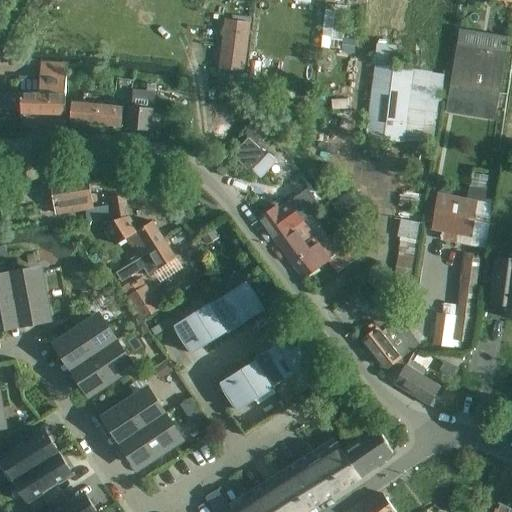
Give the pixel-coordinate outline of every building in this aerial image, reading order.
[(250,23),(232,21),(228,45),(222,44),(221,57),(245,60),(250,23)] [(375,65),(365,138),(404,143),(405,140),(434,144),(443,75),(393,69),(394,57),(378,55),(376,65),(375,65)] [(39,93),(7,93),(0,92),(0,109),(22,110),(22,114),(65,115),(66,78),(40,77),(39,93)] [(134,108),(130,107),(128,128),(158,131),(160,115),(150,114),(150,110),(154,110),(155,96),(136,94),(134,108)] [(122,127),(124,108),(74,103),(72,123),(122,127)] [(257,117),(248,128),(263,141),(272,130),(257,117)] [(232,155),(250,172),(252,171),(261,179),(277,161),(268,153),(267,155),(249,138),(232,155)] [(220,167),(217,171),(223,177),(229,170),(223,164),(220,167)] [(93,206),(88,178),(42,185),(44,195),(53,193),(56,212),(93,206)] [(437,193),(431,231),(442,233),(441,243),(485,250),(493,202),(450,196),(452,187),(444,185),(442,194),(437,193)] [(277,206),(258,219),(275,243),(275,242),(293,229),(292,228),(303,221),(288,199),(287,199),(281,191),(271,198),(277,206)] [(348,193),(331,205),(346,225),(363,213),(348,193)] [(129,215),(125,195),(111,198),(112,205),(85,209),(87,222),(115,217),(129,215)] [(165,241),(154,223),(153,222),(137,232),(128,217),(103,223),(117,245),(126,239),(140,260),(151,253),(150,251),(165,241)] [(303,280),(328,262),(338,275),(360,257),(341,231),(328,239),(327,237),(318,244),(315,239),(304,246),(293,229),(275,242),(291,265),(303,280)] [(176,258),(165,241),(150,251),(151,253),(140,260),(134,264),(133,263),(124,268),(125,270),(118,274),(122,281),(129,277),(130,278),(145,268),(150,276),(176,258)] [(482,256),(466,254),(457,317),(436,314),(432,346),(460,350),(461,340),(470,341),(482,256)] [(511,260),(496,258),(489,304),(503,306),(502,317),(511,318),(511,260)] [(10,274),(20,327),(35,324),(34,321),(49,318),(40,272),(25,274),(25,271),(10,274)] [(20,327),(10,274),(0,275),(0,327),(4,327),(5,330),(20,327)] [(127,297),(142,321),(161,309),(141,278),(136,282),(137,284),(131,288),(128,284),(122,288),(127,297)] [(246,282),(212,304),(211,304),(228,331),(228,333),(264,310),(246,282)] [(193,353),(228,331),(211,304),(212,304),(211,303),(175,325),(193,353)] [(72,371),(117,341),(108,328),(106,330),(97,317),(58,343),(66,356),(63,358),(72,371)] [(385,373),(413,350),(420,345),(400,319),(393,325),(381,334),(378,330),(362,343),(385,373)] [(274,387),(308,364),(291,336),(255,359),(256,361),(256,360),(273,387),(274,387)] [(117,341),(72,371),(80,383),(83,382),(92,394),(131,368),(122,355),(125,353),(117,341)] [(396,385),(435,409),(437,404),(433,402),(440,388),(423,377),(437,351),(415,352),(396,385)] [(256,360),(256,361),(221,383),(228,394),(219,400),(226,410),(235,405),(239,411),(275,388),(274,387),(273,387),(256,360)] [(121,444),(166,414),(157,401),(154,403),(146,390),(107,417),(115,429),(112,431),(121,444)] [(166,414),(121,444),(129,456),(132,455),(141,467),(180,441),(171,428),(174,427),(166,414)] [(0,459),(1,461),(0,460),(0,465),(12,484),(16,481),(60,454),(49,437),(46,432),(48,431),(46,428),(30,438),(32,441),(18,450),(16,447),(0,457),(0,459)] [(343,451),(342,451),(359,478),(380,465),(390,459),(393,453),(377,428),(364,437),(343,451)] [(333,438),(315,449),(341,489),(359,478),(342,451),(343,451),(337,443),(333,438)] [(315,449),(299,460),(324,500),(341,489),(315,449)] [(60,454),(16,481),(29,501),(27,502),(29,505),(46,494),(44,492),(58,483),(60,485),(76,475),(74,473),(72,474),(70,469),(60,454)] [(307,511),(324,500),(299,460),(281,471),(307,511)] [(281,471),(264,482),(283,511),(305,511),(307,511),(281,471)] [(283,511),(264,482),(247,493),(258,511),(283,511)] [(56,511),(56,510),(52,511),(96,511),(89,500),(86,495),(88,494),(86,491),(70,501),(72,503),(58,511),(56,511)] [(217,491),(204,499),(211,511),(225,503),(217,491)] [(258,511),(247,493),(229,504),(232,510),(232,511),(258,511)] [(396,511),(383,494),(361,509),(363,511),(396,511)] [(495,511),(511,511),(511,509),(500,503),(495,511)]
